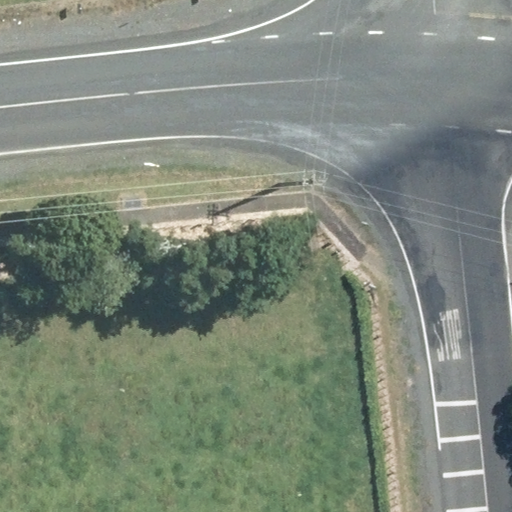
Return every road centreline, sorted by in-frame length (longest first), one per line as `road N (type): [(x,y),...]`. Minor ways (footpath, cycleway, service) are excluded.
road 1 (tertiary): [(0,108),(334,76),(442,79)]
road 2 (unclassified): [(442,79),(485,511)]
